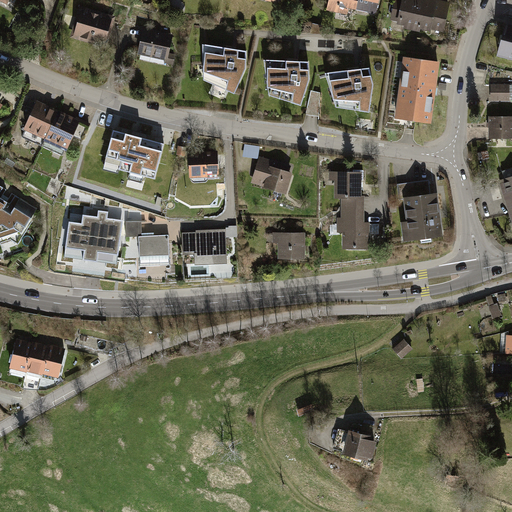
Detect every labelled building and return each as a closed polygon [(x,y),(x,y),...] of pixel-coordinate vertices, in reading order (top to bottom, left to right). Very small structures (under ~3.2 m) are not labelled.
[(378,0),(326,0),(328,0),(326,12),(354,18),(356,11),(375,15),(378,0)] [(392,0),(388,27),(417,33),(424,0),(392,0)] [(432,0),(424,0),(417,33),(448,37),(454,4),(432,0)] [(70,38),(106,49),(115,18),(79,8),(70,38)] [(511,26),(505,24),(496,58),(511,62),(511,26)] [(137,58),(168,64),(174,34),(143,27),(137,58)] [(201,44),(199,80),(236,96),(246,72),(247,50),(201,44)] [(403,57),(399,90),(437,95),(442,62),(403,57)] [(311,66),(267,62),(271,102),(307,112),(315,88),(311,66)] [(379,91),(372,70),(331,77),(338,110),(375,117),(379,91)] [(511,85),(490,86),(490,103),(511,102),(511,85)] [(437,95),(399,90),(395,122),(433,127),(437,95)] [(60,112),(35,101),(20,132),(46,144),(60,112)] [(60,112),(46,144),(72,154),(85,122),(60,112)] [(511,117),(487,118),(488,144),(511,142),(511,117)] [(145,173),(156,176),(165,146),(113,132),(101,173),(119,178),(120,175),(128,177),(127,182),(141,186),(145,173)] [(190,153),(191,176),(218,175),(217,152),(190,153)] [(259,158),(251,184),(286,194),(293,168),(259,158)] [(346,195),(345,210),(363,211),(363,196),(359,196),(360,174),(335,174),(335,179),(339,179),(339,195),(346,195)] [(511,176),(495,182),(511,235),(511,176)] [(430,179),(394,185),(404,245),(440,238),(430,179)] [(7,189),(0,185),(0,243),(1,242),(11,239),(18,244),(39,209),(12,192),(9,197),(4,194),(7,189)] [(97,216),(71,212),(64,256),(116,264),(123,220),(106,217),(107,211),(98,210),(97,216)] [(363,211),(345,210),(345,250),(369,251),(369,225),(363,225),(363,211)] [(141,221),(126,222),(127,237),(139,236),(140,266),(169,264),(168,235),(142,236),(141,221)] [(196,234),(183,235),(184,254),(195,254),(196,263),(227,261),(225,230),(196,232),(196,234)] [(310,235),(272,235),(271,265),(310,265),(310,235)] [(494,294),(487,296),(490,305),(496,303),(494,294)] [(483,309),(486,320),(503,315),(499,303),(483,309)] [(413,350),(404,340),(398,346),(397,344),(392,349),(402,359),(413,350)] [(17,341),(10,373),(28,378),(36,344),(17,341)] [(52,348),(36,344),(28,378),(44,382),(52,348)] [(68,352),(52,348),(44,382),(60,385),(68,352)] [(347,435),(338,432),(333,451),(342,453),(341,457),(371,465),(377,441),(347,433),(347,435)]
